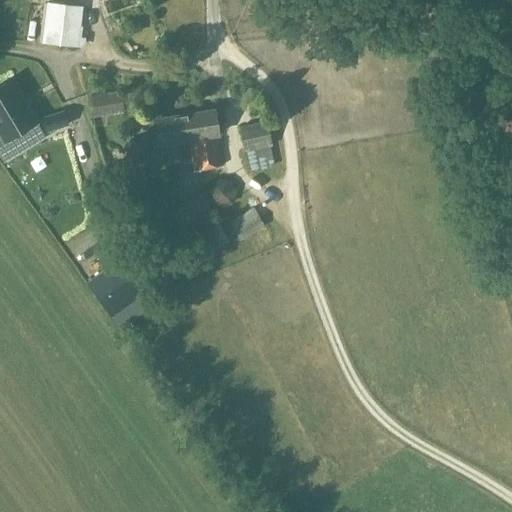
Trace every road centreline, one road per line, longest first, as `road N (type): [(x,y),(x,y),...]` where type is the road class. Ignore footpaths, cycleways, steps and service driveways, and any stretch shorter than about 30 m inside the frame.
road 1 (unclassified): [(511,498),(399,433),(357,389),(298,235),(282,112),(214,28)]
road 2 (track): [(0,47),(188,65)]
